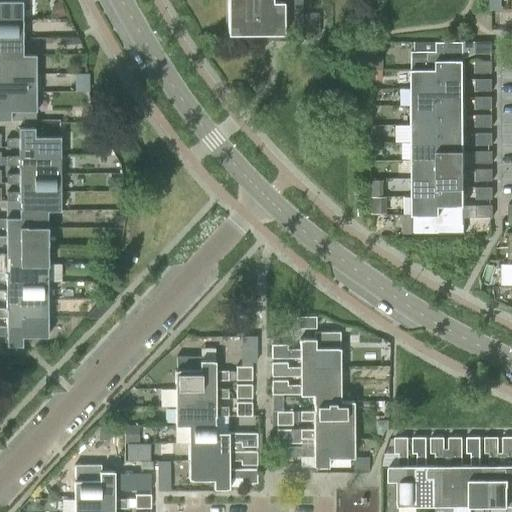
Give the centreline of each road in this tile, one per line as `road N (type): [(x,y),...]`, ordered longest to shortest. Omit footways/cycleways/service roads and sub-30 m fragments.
road 1 (residential): [(0,485),(267,199)]
road 2 (residential): [(511,357),(393,300),(267,199)]
road 3 (residential): [(267,199),(213,142),(122,0)]
